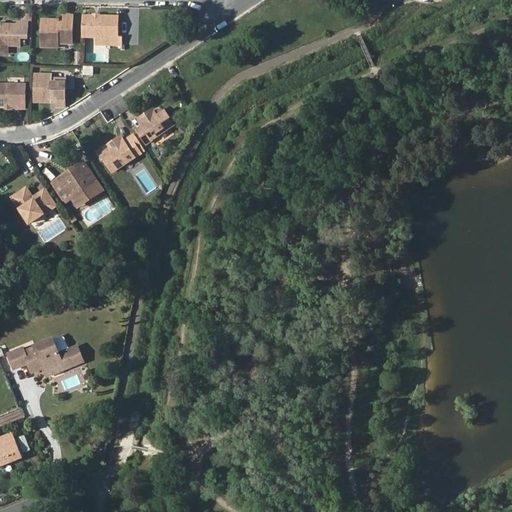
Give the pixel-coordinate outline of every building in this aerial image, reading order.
[(83,14),(83,36),(97,37),(105,37),(105,43),(121,44),(121,34),(118,34),(118,15),(83,14)] [(59,20),(43,20),(43,46),(58,46),(59,43),(73,44),(74,16),(65,16),(65,24),(59,24),(59,20)] [(2,42),(8,43),(21,43),(21,34),(27,34),(28,22),(19,22),(19,25),(0,24),(0,51),(1,52),(2,42)] [(82,66),(82,75),(92,75),(92,66),(82,66)] [(36,75),(36,101),(52,101),(52,95),(57,94),(57,103),(65,103),(66,79),(51,78),(51,75),(36,75)] [(0,105),(6,105),(9,106),(16,106),(16,108),(24,108),(24,85),(0,84),(0,105)] [(151,143),(178,124),(168,109),(161,114),(157,108),(143,118),(148,124),(142,129),(151,143)] [(107,157),(116,171),(144,152),(148,150),(139,136),(128,143),(124,136),(110,146),(115,152),(107,157)] [(86,160),(78,165),(79,168),(70,175),(68,172),(61,176),(63,180),(57,184),(67,201),(73,197),(93,185),(88,176),(94,172),(86,160)] [(79,168),(78,165),(68,172),(70,175),(79,168)] [(99,180),(94,172),(88,176),(93,185),(99,180)] [(54,180),(57,184),(63,180),(61,176),(54,180)] [(99,180),(93,185),(97,192),(78,204),(80,206),(105,190),(99,180)] [(73,197),(78,204),(97,192),(93,185),(73,197)] [(34,200),(33,198),(26,188),(12,197),(29,223),(56,206),(45,190),(38,194),(39,197),(34,200)] [(22,349),(8,355),(14,369),(28,363),(32,373),(43,368),(47,370),(62,364),(64,369),(83,361),(77,346),(69,350),(64,338),(61,337),(53,340),(52,339),(34,346),(35,348),(24,352),(22,349)] [(47,370),(43,368),(46,376),(64,369),(62,364),(47,370)] [(64,391),(80,383),(76,374),(59,381),(64,391)] [(14,434),(0,440),(0,467),(24,458),(14,434)]
